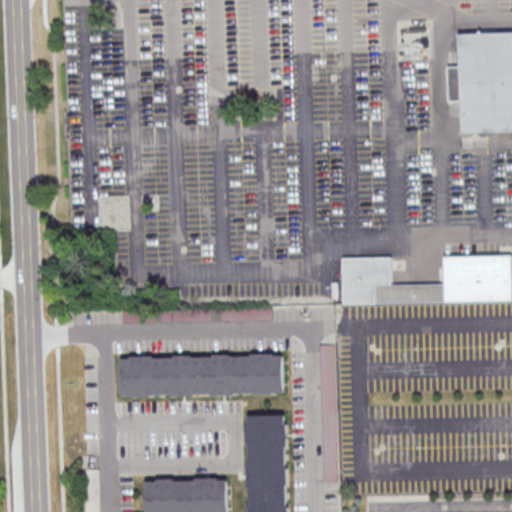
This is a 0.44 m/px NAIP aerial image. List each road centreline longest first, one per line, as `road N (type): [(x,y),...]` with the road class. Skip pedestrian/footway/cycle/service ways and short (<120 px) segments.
road 1 (residential): [(29,281),(17,0)]
road 2 (residential): [(37,511),(29,281)]
